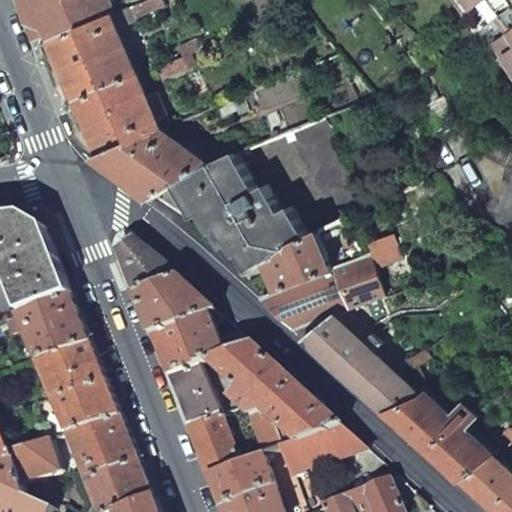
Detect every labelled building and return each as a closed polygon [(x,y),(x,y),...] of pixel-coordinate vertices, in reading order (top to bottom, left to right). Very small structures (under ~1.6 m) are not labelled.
[(25,0),(31,20),(34,31),(40,31),(42,37),(113,6),(111,0),(25,0)] [(149,0),(131,8),(136,19),(166,5),(163,0),(149,0)] [(452,0),(464,15),(474,7),(468,0),(452,0)] [(511,5),(511,3),(509,0),(488,0),(500,15),(511,5)] [(511,5),(500,15),(511,32),(511,5)] [(57,48),(80,99),(140,74),(114,15),(114,13),(53,40),(57,48)] [(511,33),(503,39),(502,40),(511,53),(507,56),(508,57),(507,58),(511,64),(511,33)] [(511,53),(502,40),(503,39),(501,36),(494,41),(507,58),(508,57),(507,56),(511,53)] [(181,46),(185,55),(192,53),(205,47),(201,38),(181,46)] [(185,55),(159,66),(165,77),(190,66),(189,63),(196,61),(192,53),(185,55)] [(165,129),(140,74),(80,99),(99,141),(105,154),(165,129)] [(431,88),(432,134),(441,136),(444,140),(460,132),(440,96),(436,98),(431,88)] [(221,105),(225,115),(240,109),(242,114),(251,110),(244,95),(221,105)] [(248,249),(258,265),(268,258),(293,243),(309,235),(320,230),(378,202),(325,117),(237,151),(212,163),(184,180),(215,232),(224,226),(231,238),(240,254),(248,249)] [(108,165),(153,199),(184,180),(212,163),(165,129),(105,154),(98,158),(108,165)] [(505,168),(511,170),(511,139),(483,153),(505,168)] [(48,228),(27,216),(0,222),(0,238),(6,269),(26,315),(76,296),(58,253),(48,228)] [(268,258),(281,290),(336,269),(335,265),(325,241),(320,230),(309,235),(293,243),(268,258)] [(325,241),(335,265),(348,260),(339,235),(325,241)] [(374,243),(377,254),(399,245),(394,235),(374,243)] [(156,258),(134,239),(121,248),(132,276),(140,295),(181,278),(156,258)] [(338,315),(387,297),(373,255),(336,269),(281,290),(265,296),(270,301),(309,336),(337,314),(338,315)] [(181,278),(140,295),(148,316),(157,336),(221,312),(193,288),(181,278)] [(26,315),(10,321),(16,336),(30,330),(43,362),(95,344),(85,320),(76,296),(26,315)] [(173,376),(205,364),(214,361),(230,355),(225,343),(218,325),(225,323),(223,317),(221,312),(157,336),(173,376)] [(346,370),(370,344),(368,341),(338,315),(337,314),(309,336),(346,370)] [(242,332),(225,343),(230,355),(257,345),(242,332)] [(386,342),(376,332),(368,341),(370,344),(378,351),(386,342)] [(95,344),(43,362),(73,435),(125,418),(118,401),(112,384),(99,353),(95,344)] [(370,344),(346,370),(389,410),(427,394),(378,351),(370,344)] [(230,355),(214,361),(244,390),(236,400),(251,414),(255,417),(268,412),(303,443),(319,437),(342,428),(346,427),(302,386),(257,345),(230,355)] [(433,356),(429,349),(410,358),(425,391),(432,383),(420,365),(433,356)] [(205,364),(173,376),(194,427),(223,416),(226,415),(205,364)] [(427,445),(465,479),(495,455),(466,429),(478,416),(464,404),(456,413),(432,389),(434,386),(432,383),(425,391),(427,394),(389,410),(427,445)] [(251,414),(269,456),(288,449),(303,443),(268,412),(255,417),(251,414)] [(0,414),(0,468),(19,461),(15,453),(0,414)] [(223,416),(194,427),(214,477),(242,466),(223,416)] [(125,418),(73,435),(78,448),(104,510),(104,511),(121,511),(158,498),(142,458),(125,418)] [(298,477),(329,466),(353,457),(366,444),(363,442),(346,427),(342,428),(319,437),(303,443),(288,449),(298,477)] [(54,441),(64,473),(66,472),(67,463),(75,460),(71,451),(78,448),(73,435),(54,441)] [(19,461),(26,485),(64,473),(54,441),(15,453),(19,461)] [(511,511),(511,470),(495,455),(465,479),(501,511),(511,511)] [(242,466),(214,477),(217,485),(226,509),(227,511),(287,511),(266,457),(242,466)] [(0,511),(59,511),(60,510),(31,498),(26,485),(19,461),(0,468),(0,511)] [(408,511),(395,480),(330,508),(331,511),(408,511)] [(163,511),(158,498),(121,511),(163,511)]
